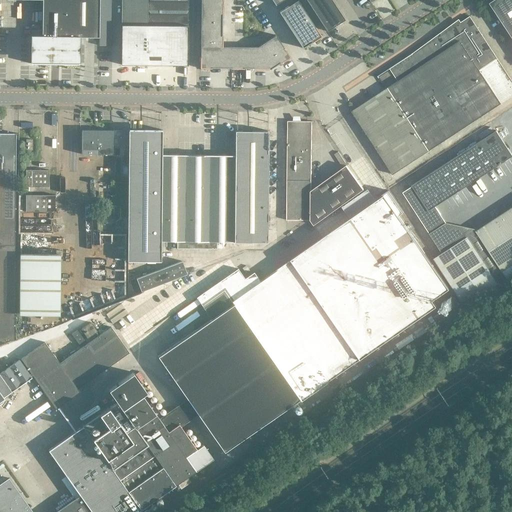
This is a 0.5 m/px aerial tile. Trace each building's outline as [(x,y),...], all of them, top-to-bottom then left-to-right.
[(42,0),(42,36),(30,36),(30,37),(34,37),(34,43),(31,43),(31,64),(79,65),(79,44),(77,44),(77,37),(99,38),(99,0),(42,0)] [(188,0),(121,0),(121,59),(188,59),(188,0)] [(279,12),(302,49),(311,43),(312,43),(321,37),(297,0),(279,12)] [(305,0),(326,32),(344,20),(331,0),(305,0)] [(511,0),(495,0),(490,4),(511,37),(511,0)] [(223,4),(200,4),(200,25),(222,26),(222,15),(223,15),(223,4)] [(389,69),(397,81),(351,111),(393,174),(511,96),(511,81),(470,16),(389,69)] [(200,47),(222,47),(222,36),(222,26),(200,25),(200,47)] [(257,47),(271,69),(280,63),(280,64),(290,58),(284,48),(275,35),(257,47)] [(222,47),(200,47),(200,69),(211,69),(211,68),(222,68),(222,47)] [(222,47),(222,68),(232,68),(232,69),(243,69),(243,47),(222,47)] [(243,47),(243,69),(244,69),(254,69),(270,69),(271,69),(257,47),(243,47)] [(288,121),(287,180),(287,220),(311,221),(314,225),(364,190),(346,165),(311,191),(312,122),(288,121)] [(81,154),(112,154),(112,130),(81,130),(81,154)] [(235,157),(161,156),(161,131),(129,131),(127,261),(160,261),(160,241),(177,242),(177,249),(216,249),(216,242),(267,243),(268,132),(235,131),(235,157)] [(429,234),(430,235),(447,224),(446,223),(436,207),(511,157),(511,155),(496,131),(412,186),(402,192),(429,234)] [(0,344),(13,339),(16,134),(0,133),(0,344)] [(26,187),(49,187),(48,171),(26,170),(26,187)] [(211,319),(156,357),(186,400),(197,415),(216,443),(232,446),(250,434),(298,400),(300,402),(436,307),(432,301),(449,289),(398,216),(402,213),(387,192),(376,200),(350,218),(259,281),(253,272),(244,278),(238,269),(196,297),(211,319)] [(25,212),(55,212),(55,195),(25,195),(25,212)] [(511,265),(511,207),(433,258),(465,307),(497,287),(492,279),(502,272),(511,265)] [(122,271),(123,248),(107,248),(106,272),(92,271),(92,282),(105,283),(105,288),(120,289),(120,271),(122,271)] [(62,259),(22,259),(21,319),(61,319),(62,259)] [(140,292),(186,274),(181,262),(136,279),(140,292)] [(134,271),(123,271),(124,284),(135,284),(134,271)] [(184,282),(130,309),(137,323),(191,296),(184,282)] [(91,322),(81,329),(87,337),(96,331),(91,322)] [(20,360),(55,410),(79,393),(77,390),(129,354),(111,328),(59,364),(45,343),(20,360)] [(76,329),(71,333),(77,343),(84,339),(76,329)] [(0,398),(30,377),(19,361),(0,373),(0,398)] [(137,511),(175,486),(212,459),(202,445),(196,449),(178,424),(184,420),(175,407),(158,419),(142,395),(146,392),(133,372),(108,390),(117,402),(108,408),(99,414),(99,415),(48,451),(66,475),(61,479),(74,499),(55,511),(137,511)] [(0,511),(32,511),(9,478),(0,484),(0,511)]
